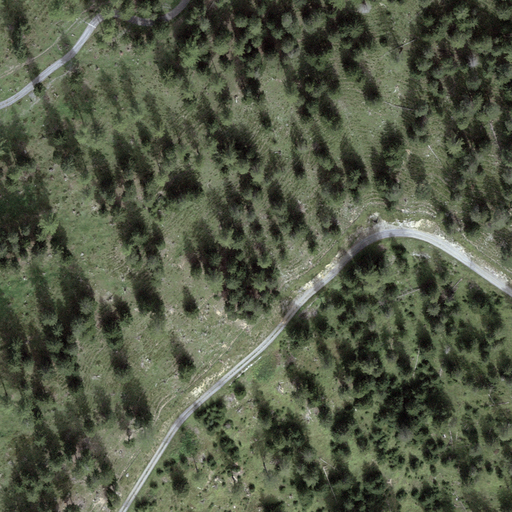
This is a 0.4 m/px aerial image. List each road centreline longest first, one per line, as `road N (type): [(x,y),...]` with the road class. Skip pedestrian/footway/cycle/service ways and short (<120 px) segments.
road 1 (track): [(123,511),(195,402),(371,241),(433,239),(511,291)]
road 2 (track): [(0,106),(75,54),(99,16),(143,20),(178,10),(184,0)]
